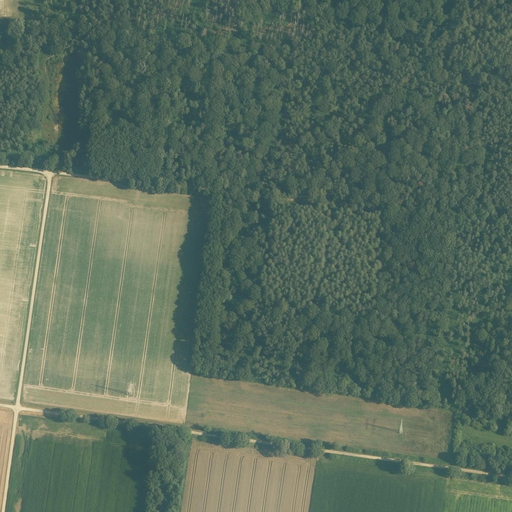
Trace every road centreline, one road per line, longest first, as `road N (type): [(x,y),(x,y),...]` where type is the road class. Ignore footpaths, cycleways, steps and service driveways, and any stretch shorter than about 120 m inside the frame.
road 1 (track): [(0,166),(511,224)]
road 2 (track): [(17,407),(511,477)]
road 3 (track): [(17,407),(53,171)]
